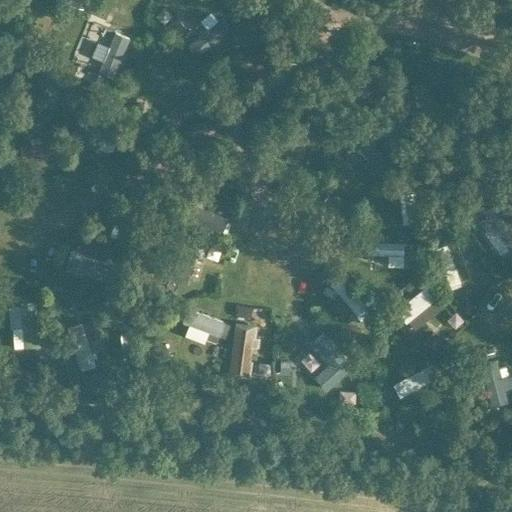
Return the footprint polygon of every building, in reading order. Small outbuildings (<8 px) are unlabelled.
[(82,0),(68,0),(67,5),(83,9),(85,1),(82,0)] [(176,20),(167,28),(174,38),(184,29),(176,20)] [(167,102),(177,115),(204,94),(194,80),(167,102)] [(340,141),(359,178),(381,167),(362,130),(340,141)] [(499,186),(486,190),(489,201),(502,197),(499,186)] [(463,213),(488,256),(511,242),(511,241),(487,199),(463,213)] [(464,224),(455,228),(458,237),(467,233),(464,224)] [(450,279),(469,270),(452,234),(429,245),(437,261),(441,259),(450,279)] [(374,257),(374,267),(392,266),(391,238),(354,239),(354,257),(374,257)] [(196,244),(194,259),(207,261),(209,246),(196,244)] [(97,283),(104,260),(60,246),(53,269),(97,283)] [(329,274),(316,287),(347,321),(361,309),(329,274)] [(393,323),(408,313),(414,321),(431,309),(414,286),(382,308),(393,323)] [(9,299),(11,324),(1,325),(2,346),(26,344),(22,298),(9,299)] [(384,320),(373,329),(379,337),(390,328),(384,320)] [(175,323),(173,337),(195,340),(197,326),(175,323)] [(401,323),(395,328),(399,335),(406,330),(401,323)] [(299,327),(284,328),(286,372),(308,371),(308,354),(301,355),(299,327)] [(251,332),(236,330),(230,371),(245,373),(249,349),(256,350),(257,340),(250,339),(251,332)] [(164,344),(150,351),(155,363),(169,356),(164,344)] [(485,359),(470,362),(476,396),(491,393),(485,359)] [(438,374),(431,361),(392,382),(399,395),(408,390),(412,398),(424,392),(420,384),(438,374)] [(128,375),(138,372),(133,362),(124,366),(128,375)] [(448,413),(457,410),(454,400),(444,403),(448,413)]
